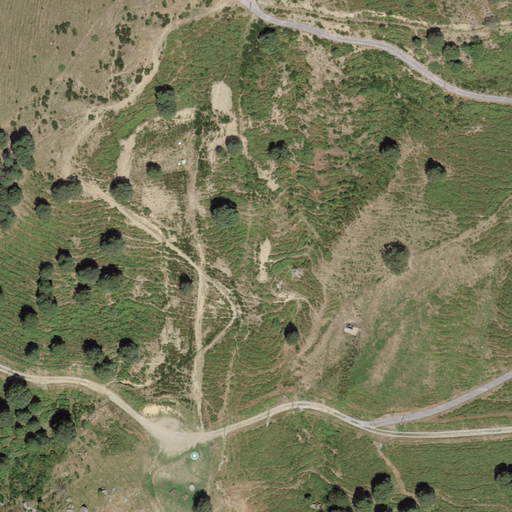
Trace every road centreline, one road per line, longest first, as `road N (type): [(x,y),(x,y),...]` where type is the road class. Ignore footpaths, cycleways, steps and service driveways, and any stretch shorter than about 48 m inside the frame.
road 1 (unclassified): [(362,425),(301,406),(174,441),(81,382),(29,378),(0,365)]
road 2 (unclassified): [(511,100),(453,89),(388,47),(272,21),(241,0)]
road 3 (unclassified): [(362,425),(416,416),(511,375)]
road 4 (track): [(511,429),(448,436),(362,425)]
